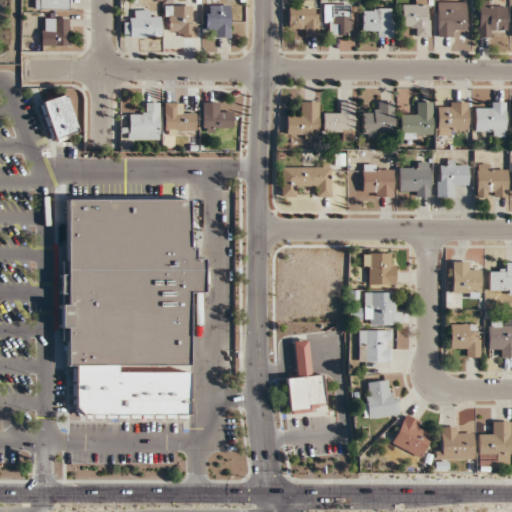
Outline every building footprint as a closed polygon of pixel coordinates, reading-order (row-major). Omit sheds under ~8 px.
[(35,0),(36,9),(68,9),(67,0),(35,0)] [(402,7),(402,27),(411,27),(411,36),(430,36),(429,0),(411,0),(412,7),(402,7)] [(289,26),(299,26),(299,36),(316,36),(316,1),(289,1),(289,26)] [(437,36),(456,36),(456,27),(465,27),(465,2),(437,2),(437,36)] [(496,36),(496,29),(506,29),(506,3),(478,3),(478,36),(496,36)] [(327,26),(327,35),(351,35),(351,4),(324,4),(324,26),(327,26)] [(164,5),(164,27),(174,27),(174,36),(195,36),(195,5),(164,5)] [(214,27),(214,37),(230,37),(230,5),(205,5),(205,27),(214,27)] [(132,9),(132,18),(124,18),(124,37),(160,37),(160,18),(149,18),(149,9),(132,9)] [(392,9),(362,9),(362,27),(371,27),(371,37),(392,37),(392,9)] [(41,45),(69,45),(69,18),(41,18),(41,45)] [(67,94),(41,100),(49,140),(76,134),(67,94)] [(286,135),(318,135),(318,101),(297,101),(297,112),(286,112),(286,135)] [(128,139),(158,140),(159,102),(147,102),(147,113),(128,113),(128,139)] [(232,132),(232,112),(221,112),(221,102),(201,102),(201,132),(232,132)] [(393,102),(373,102),(373,112),(362,112),(362,136),(384,136),(384,131),(393,131),(393,102)] [(411,112),(400,112),(400,139),(431,139),(431,102),(411,102),(411,112)] [(467,102),(436,102),(436,134),(467,134),(467,102)] [(505,102),(483,102),(483,109),(474,109),(474,135),(505,135),(505,102)] [(174,103),(164,103),(164,132),(194,132),(194,112),(174,112),(174,103)] [(436,197),(457,197),(457,186),(468,186),(467,160),(446,160),(446,166),(436,166),(436,197)] [(429,197),(429,162),(398,162),(398,187),(409,187),(409,197),(429,197)] [(281,197),(294,197),(294,187),(315,186),(315,197),(331,196),(331,164),(280,165),(281,197)] [(362,197),(393,197),(393,164),(362,164),(362,197)] [(476,197),(507,197),(507,164),(476,164),(476,197)] [(64,198),(188,200),(187,250),(192,250),(192,260),(201,260),(201,291),(188,291),(186,418),(79,416),(72,405),(72,367),(65,367),(66,329),(57,329),(57,303),(63,303),(64,198)] [(394,285),(394,253),(362,253),(362,274),(371,274),(371,285),(394,285)] [(469,261),(451,261),(451,296),(480,296),(480,271),(469,271),(469,261)] [(488,272),(488,292),(511,292),(511,264),(498,264),(498,272),(488,272)] [(399,325),(399,303),(390,303),(390,292),(363,292),(363,325),(399,325)] [(488,347),(497,347),(497,357),(511,356),(511,320),(488,320),(488,347)] [(479,357),(479,324),(450,324),(450,346),(459,346),(459,357),(479,357)] [(390,330),(357,330),(357,362),(390,362),(390,330)] [(323,375),(310,375),(308,340),(294,340),(295,378),(286,378),(288,410),(324,408),(323,375)] [(396,415),(392,379),(362,382),(366,418),(396,415)] [(390,444),(419,457),(428,437),(419,433),(424,423),(404,414),(390,444)] [(509,421),(488,421),(488,432),(478,432),(478,463),(510,463),(509,421)] [(472,459),(472,434),(462,434),(462,427),(442,427),(442,450),(434,450),(434,459),(472,459)]
